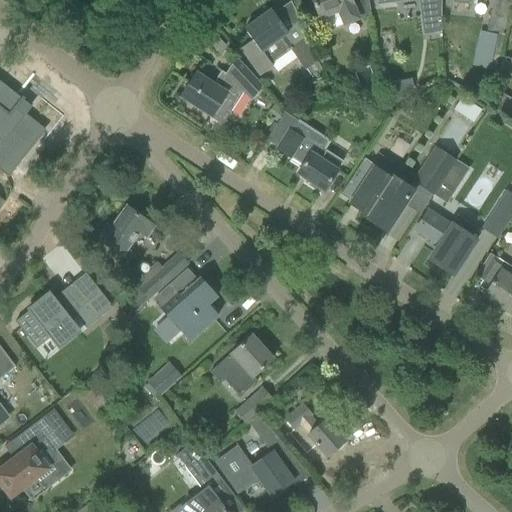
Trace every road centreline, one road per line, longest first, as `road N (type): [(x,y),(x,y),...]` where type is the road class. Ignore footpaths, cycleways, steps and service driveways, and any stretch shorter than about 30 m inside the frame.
road 1 (residential): [(511,365),(116,114)]
road 2 (residential): [(426,457),(116,114)]
road 3 (residential): [(0,276),(116,114)]
road 4 (residential): [(116,114),(68,46),(9,0)]
road 5 (residential): [(116,114),(184,0)]
